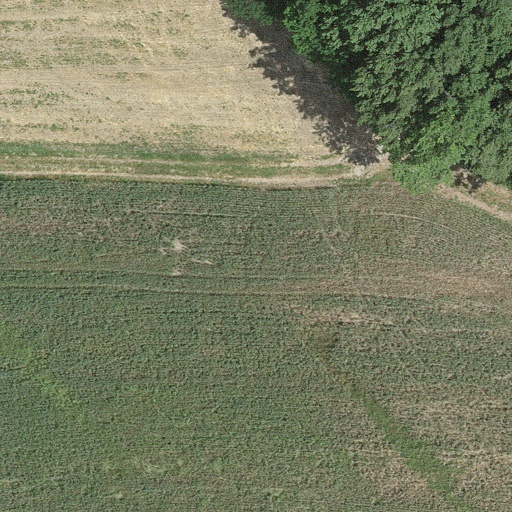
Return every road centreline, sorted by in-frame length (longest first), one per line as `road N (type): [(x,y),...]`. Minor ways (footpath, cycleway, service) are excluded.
road 1 (track): [(0,162),(218,169),(393,161)]
road 2 (track): [(511,205),(442,162),(393,161),(373,93),(304,0)]
